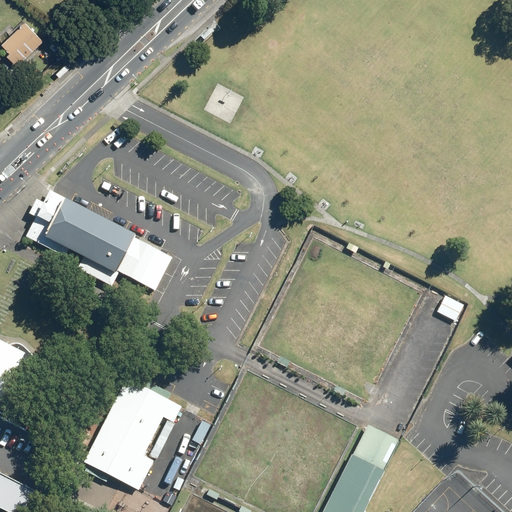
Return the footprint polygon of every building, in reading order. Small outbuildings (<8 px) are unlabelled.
[(0,49),(18,65),(39,41),(19,24),(0,46),(0,49)] [(132,231),(50,188),(27,233),(64,253),(67,247),(116,272),(118,269),(154,287),(170,256),(130,236),(132,231)] [(444,296),(435,312),(453,323),(462,307),(444,296)] [(50,364),(0,337),(0,408),(21,419),(50,364)] [(179,405),(128,380),(86,462),(137,487),(179,405)] [(369,511),(404,444),(369,427),(325,511),(369,511)] [(14,511),(27,490),(0,474),(0,511),(1,511),(14,511)]
